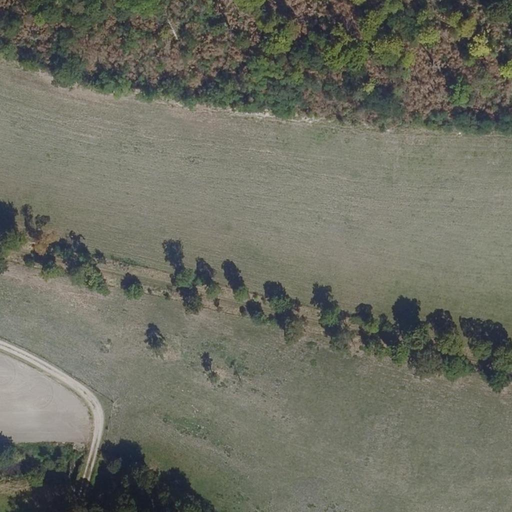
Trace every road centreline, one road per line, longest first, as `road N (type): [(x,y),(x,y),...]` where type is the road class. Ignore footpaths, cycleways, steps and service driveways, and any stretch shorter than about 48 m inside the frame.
road 1 (track): [(0,245),(511,368)]
road 2 (track): [(77,511),(99,418),(90,396),(0,343)]
